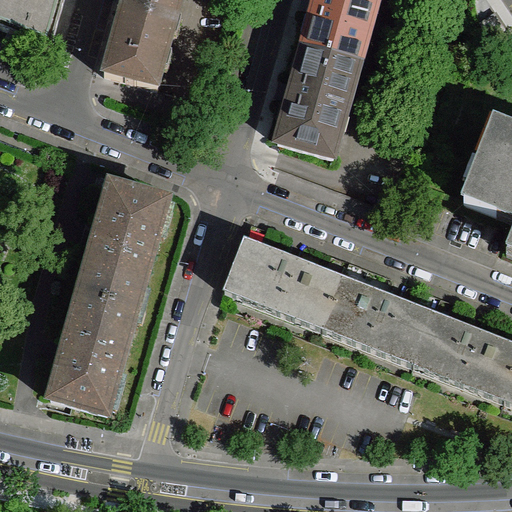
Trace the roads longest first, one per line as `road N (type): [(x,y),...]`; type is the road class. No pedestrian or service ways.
road 1 (tertiary): [(147,470),(322,489),(511,487)]
road 2 (residential): [(511,298),(231,184)]
road 3 (residential): [(231,184),(147,470)]
road 4 (residential): [(282,0),(231,184)]
road 5 (residential): [(231,184),(64,117)]
road 6 (tertiary): [(0,440),(147,470)]
road 7 (residential): [(64,117),(97,0)]
